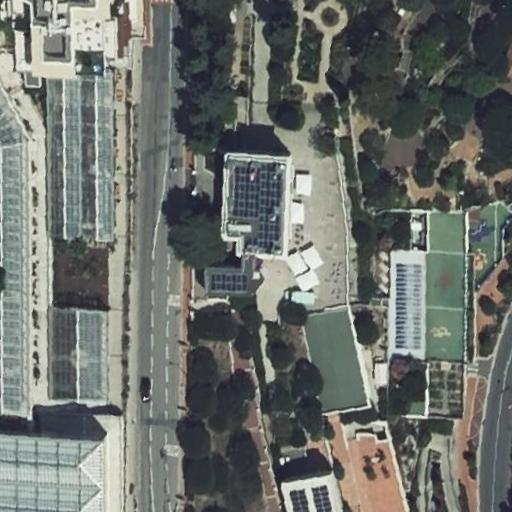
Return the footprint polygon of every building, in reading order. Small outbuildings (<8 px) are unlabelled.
[(134,0),(21,0),(22,51),(134,49),(134,0)] [(511,41),(499,72),(511,76),(511,41)] [(115,68),(47,69),(48,237),(114,236),(115,68)] [(29,141),(0,92),(0,143),(2,148),(1,294),(0,294),(0,413),(27,413),(29,141)] [(287,154),(227,151),(221,235),(240,236),(239,250),(254,251),(283,252),(287,154)] [(389,252),(385,414),(458,418),(462,372),(463,362),(470,296),(503,258),(502,226),(511,216),(511,215),(502,203),(495,205),(468,213),(428,216),(412,219),(409,252),(389,252)] [(254,251),(239,250),(238,266),(204,266),(203,292),(248,294),(261,277),(259,266),(253,265),(254,251)] [(109,308),(40,308),(40,400),(110,400),(109,308)] [(320,414),(367,404),(345,308),(298,318),(320,414)] [(405,511),(385,424),(323,427),(327,441),(329,448),(334,475),(322,477),(316,478),(311,479),(286,485),(291,511),(405,511)] [(109,511),(109,435),(0,433),(0,511),(109,511)] [(305,445),(311,479),(316,478),(322,477),(334,475),(329,448),(327,441),(314,443),(305,445)]
